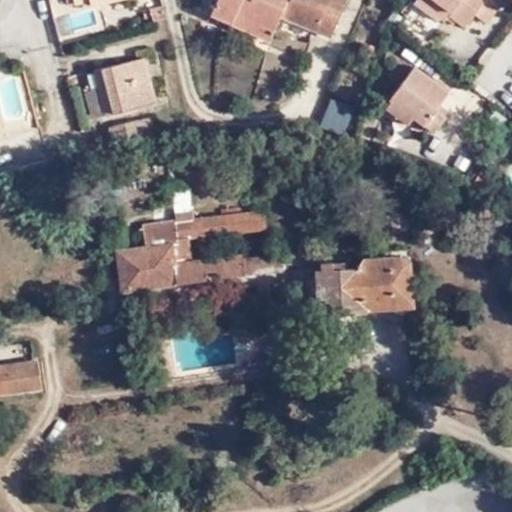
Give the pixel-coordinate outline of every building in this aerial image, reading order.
[(240,14),(278,30),(284,14),(333,34),(346,0),(222,0),(216,15),(235,23),(240,14)] [(439,0),(418,0),(441,17),(448,7),(439,0)] [(476,14),(486,0),(439,0),(448,7),(441,17),(447,22),(452,16),(466,27),(476,14)] [(499,4),(494,0),(486,0),(476,14),(486,22),(499,4)] [(151,19),(171,15),(169,4),(156,6),(157,13),(150,15),(151,19)] [(96,5),(68,11),(72,34),(101,28),(96,5)] [(157,13),(156,6),(149,8),(150,15),(157,13)] [(274,39),(278,30),(240,14),(235,23),(274,39)] [(266,46),(259,45),(256,54),(263,56),(266,46)] [(102,67),(102,70),(105,83),(113,113),(161,102),(150,54),(102,67)] [(416,65),(391,96),(416,115),(435,129),(447,113),(439,107),(450,91),(416,65)] [(105,83),(102,70),(94,72),(98,86),(105,83)] [(416,115),(391,96),(385,104),(410,122),(416,115)] [(145,118),(150,136),(160,133),(156,115),(145,118)] [(116,126),(121,145),(150,136),(145,118),(116,126)] [(34,145),(34,132),(9,132),(9,145),(34,145)] [(475,183),(480,184),(485,176),(479,174),(475,183)] [(485,186),(502,195),(507,185),(488,179),(485,186)] [(116,249),(122,293),(207,280),(207,279),(206,273),(216,272),(217,277),(284,270),(282,252),(244,256),(244,254),(193,260),(190,238),(266,229),(264,210),(194,218),(193,210),(175,212),(176,220),(143,225),(146,245),(116,249)] [(363,309),(411,306),(409,264),(399,256),(361,257),(361,266),(346,266),(346,262),(331,262),(331,257),(315,258),(318,313),(362,312),(363,309)] [(298,354),(296,332),(284,333),(283,309),(275,310),(276,329),(269,330),(272,352),(282,351),(282,357),(298,354)] [(0,389),(37,385),(34,358),(0,362),(0,389)]
